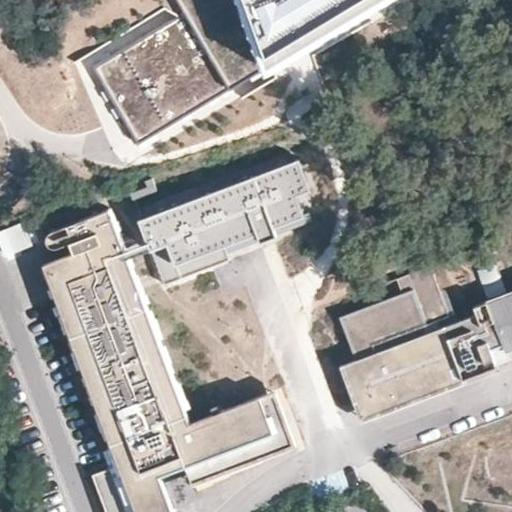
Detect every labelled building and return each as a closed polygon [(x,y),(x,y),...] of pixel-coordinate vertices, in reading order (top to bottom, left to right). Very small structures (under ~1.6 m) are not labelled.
[(262,68),(238,0),(182,0),(188,10),(94,65),(138,140),(231,88),(262,68)] [(238,0),(262,68),(264,74),(379,0),(238,0)] [(300,159),(140,217),(148,238),(151,248),(164,283),(230,259),(228,252),(225,244),(258,232),(261,240),(277,234),(274,226),(289,220),(282,199),(298,193),(311,189),(300,159)] [(282,199),(289,220),(305,214),(298,193),(282,199)] [(125,247),(108,204),(55,223),(48,226),(46,229),(45,233),(46,238),(49,241),(53,242),(57,241),(70,237),(74,247),(42,259),(118,458),(91,469),(107,511),(176,511),(160,470),(169,467),(185,461),(192,480),(296,440),(275,385),(189,417),(128,256),(125,247)] [(22,217),(0,226),(0,242),(4,252),(32,240),(22,217)] [(225,244),(228,252),(261,240),(258,232),(225,244)] [(148,238),(125,247),(128,256),(151,248),(148,238)] [(488,293),(507,286),(497,259),(478,266),(488,293)] [(511,284),(507,286),(488,293),(489,296),(474,301),(477,309),(453,319),(431,262),(398,274),(403,289),(341,312),(357,355),(341,361),(362,417),(465,378),(464,374),(497,361),(491,344),(505,339),(507,346),(511,343),(511,284)]
